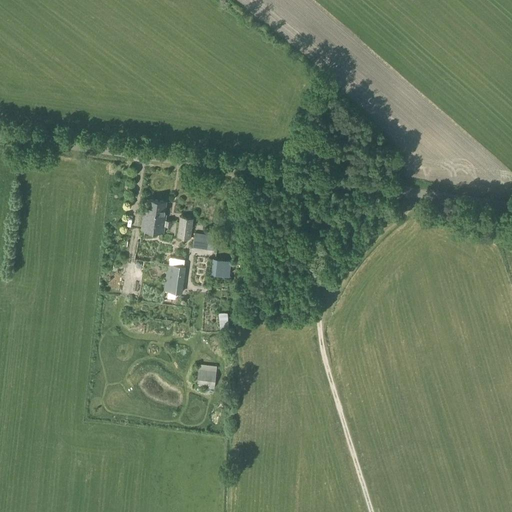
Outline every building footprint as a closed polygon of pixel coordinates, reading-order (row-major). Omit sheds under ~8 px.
[(163,232),(164,226),(171,227),(172,221),(165,220),(166,215),(164,214),(166,201),(147,199),(145,212),(144,212),(141,229),(163,232)] [(192,218),(180,217),(177,236),(190,238),(192,218)] [(216,251),(218,236),(194,232),(192,248),(216,251)] [(140,247),(138,259),(163,263),(161,276),(166,277),(169,263),(174,264),(176,254),(140,247)] [(229,276),(230,261),(213,259),(211,273),(229,276)] [(166,300),(180,300),(180,289),(165,290),(166,300)] [(214,388),(217,366),(198,364),(196,386),(214,388)]
